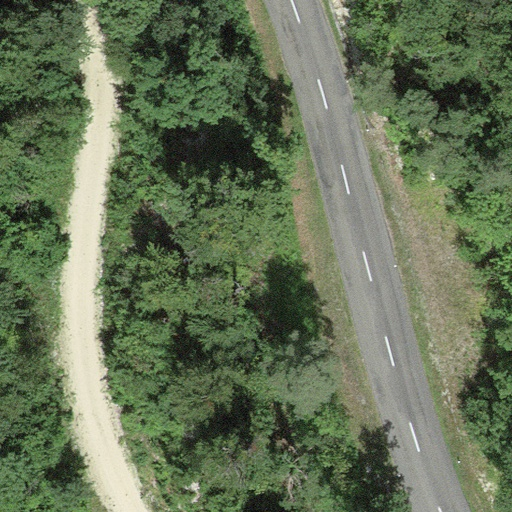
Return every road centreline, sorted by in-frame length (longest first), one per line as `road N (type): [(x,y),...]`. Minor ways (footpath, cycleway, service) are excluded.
road 1 (tertiary): [(285,0),(381,363),(439,511)]
road 2 (track): [(125,511),(103,453),(80,312),(98,127),(80,0)]
